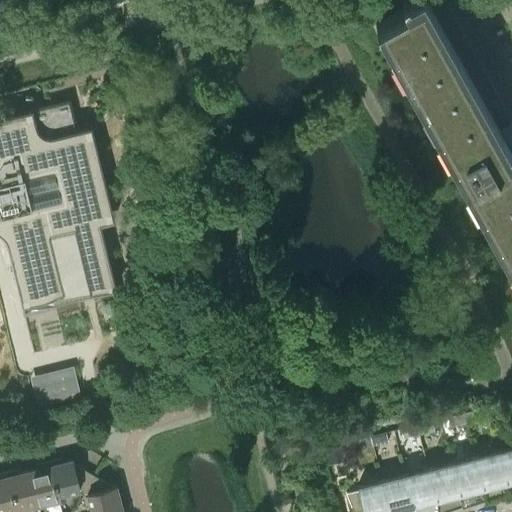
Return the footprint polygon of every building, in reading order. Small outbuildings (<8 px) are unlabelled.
[(511,137),(507,129),(501,133),(426,0),(417,0),(375,22),(511,269),(511,137)] [(21,109),(0,114),(0,219),(22,311),(116,289),(99,221),(113,218),(90,124),(77,127),(69,97),(42,104),(21,109)] [(120,257),(131,257),(130,232),(119,232),(120,257)] [(74,373),(39,381),(44,402),(79,393),(74,373)] [(478,408),(462,412),(465,422),(481,418),(478,408)] [(462,412),(447,416),(449,426),(465,422),(462,412)] [(432,420),(416,424),(418,434),(434,430),(432,420)] [(416,424),(401,428),(403,437),(418,434),(416,424)] [(385,431),(369,435),(371,445),(388,441),(385,431)] [(369,435),(352,440),(354,449),(371,445),(369,435)] [(511,446),(496,450),(506,491),(507,493),(511,491),(511,446)] [(496,450),(473,456),(483,497),(484,499),(506,491),(496,450)] [(473,456),(450,462),(460,503),(461,505),(483,497),(473,456)] [(53,458),(48,459),(57,493),(58,493),(79,488),(82,490),(90,477),(84,473),(86,470),(72,462),(71,458),(63,460),(62,458),(58,459),(59,462),(55,463),(53,458)] [(36,467),(28,469),(37,504),(59,499),(58,493),(57,493),(48,459),(43,461),(44,465),(40,466),(40,464),(36,465),(36,467)] [(450,462),(427,467),(436,509),(437,511),(460,503),(450,462)] [(427,467),(403,473),(412,511),(427,511),(436,509),(427,467)] [(11,469),(6,470),(16,509),(37,504),(28,469),(21,471),(20,469),(16,470),(17,472),(13,473),(11,469)] [(0,511),(4,511),(16,509),(6,470),(1,471),(2,476),(0,476),(0,511)] [(412,511),(403,473),(380,479),(387,511),(412,511)] [(96,481),(90,477),(82,490),(86,492),(90,511),(98,511),(125,505),(124,500),(119,501),(118,497),(121,497),(120,493),(118,493),(115,484),(112,485),(98,477),(96,481)] [(387,511),(380,479),(357,485),(357,488),(345,492),(352,511),(354,511),(363,510),(363,511),(387,511)]
